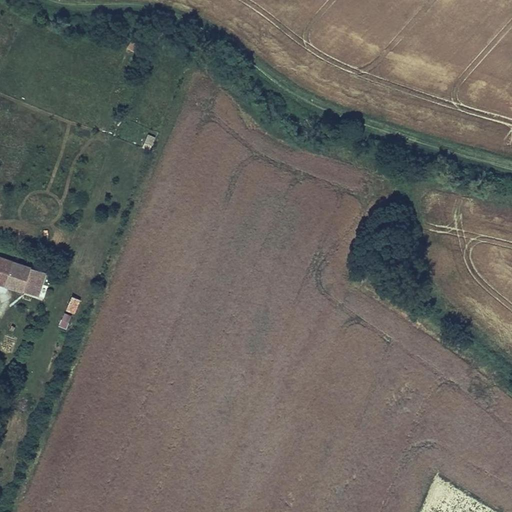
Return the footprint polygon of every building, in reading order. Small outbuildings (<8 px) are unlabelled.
[(149,150),(155,137),(147,133),(141,146),(149,150)] [(0,286),(3,288),(11,266),(0,261),(0,286)] [(41,278),(11,266),(3,288),(19,294),(21,289),(35,294),(41,278)] [(74,314),(80,299),(71,296),(65,310),(74,314)] [(59,326),(67,329),(71,314),(62,312),(59,326)]
